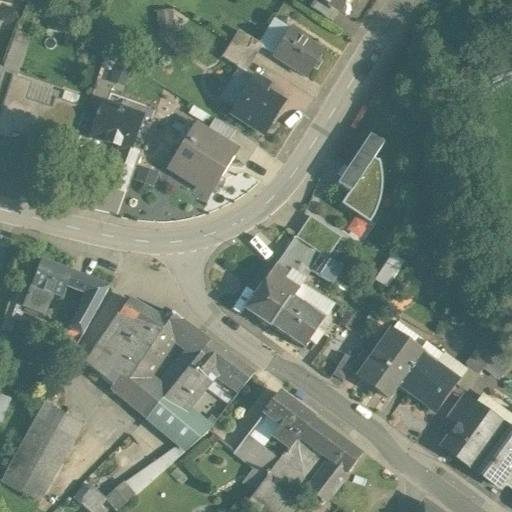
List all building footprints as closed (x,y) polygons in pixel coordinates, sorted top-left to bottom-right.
[(295,0),(309,9),(315,0),(295,0)] [(316,0),(337,13),(344,0),(316,0)] [(173,13),(157,14),(158,34),(174,32),(173,13)] [(66,21),(52,16),(48,29),(62,34),(66,21)] [(301,35),(290,28),(272,57),(306,79),(322,53),(298,38),(301,35)] [(262,46),(239,32),(231,44),(253,59),(262,46)] [(14,37),(3,69),(0,76),(0,112),(1,113),(12,80),(25,40),(14,37)] [(253,59),(231,44),(220,63),(232,71),(234,67),(244,73),(253,59)] [(102,87),(118,97),(127,83),(118,77),(126,64),(106,52),(100,67),(110,73),(102,87)] [(249,83),(252,78),(244,73),(234,67),(232,71),(222,87),(240,98),(246,88),(249,83)] [(269,88),(252,78),(249,83),(246,88),(240,98),(230,114),(263,135),(282,105),(265,94),(269,88)] [(51,111),(22,102),(28,85),(12,80),(1,113),(0,115),(0,137),(7,140),(10,133),(41,143),(44,135),(48,124),(52,112),(51,111)] [(74,109),(54,102),(51,111),(52,112),(48,124),(55,127),(54,128),(66,132),(74,109)] [(140,118),(103,104),(90,138),(117,147),(128,151),(128,150),(140,118)] [(55,127),(48,124),(44,135),(51,138),(54,128),(55,127)] [(226,146),(198,128),(170,171),(191,185),(192,182),(208,192),(217,178),(216,177),(228,157),(233,150),(226,146)] [(256,147),(234,133),(226,146),(233,150),(228,157),(243,167),(256,147)] [(369,137),(336,185),(348,193),(340,207),(368,225),(374,214),(378,202),(380,190),(380,178),(379,170),(378,162),(375,163),(372,161),(382,146),(369,137)] [(117,147),(104,184),(126,191),(139,154),(128,150),(128,151),(117,147)] [(78,159),(68,156),(65,164),(76,167),(78,159)] [(309,217),(294,239),(310,249),(321,256),(326,260),(341,238),(309,217)] [(294,239),(283,256),(295,264),(299,267),(310,249),(294,239)] [(310,249),(299,267),(311,272),(321,256),(310,249)] [(283,256),(274,269),(286,277),(295,264),(283,256)] [(326,260),(321,256),(311,272),(342,292),(352,277),(326,260)] [(70,274),(40,263),(31,286),(51,294),(61,297),(65,285),(70,274)] [(274,269),(245,312),(270,328),(288,301),(276,293),(286,277),(274,269)] [(108,289),(70,274),(65,285),(83,292),(76,312),(91,318),(108,289)] [(301,285),(290,302),(302,310),(305,306),(324,319),(334,305),(301,285)] [(51,294),(31,286),(28,293),(23,307),(44,314),(51,294)] [(18,320),(23,307),(28,293),(16,289),(7,316),(18,320)] [(124,297),(88,350),(102,360),(109,350),(128,321),(144,331),(153,317),(124,297)] [(288,301),(270,328),(303,350),(309,342),(316,330),(324,319),(305,306),(302,310),(290,302),(288,301)] [(164,311),(127,364),(142,377),(170,336),(172,337),(181,324),(164,311)] [(128,321),(109,350),(125,360),(144,331),(128,321)] [(192,332),(181,324),(172,337),(182,346),(192,332)] [(323,334),(316,330),(309,342),(315,346),(323,334)] [(192,332),(182,346),(188,351),(197,357),(208,344),(192,332)] [(370,358),(369,360),(371,362),(358,379),(386,399),(395,386),(417,355),(388,334),(370,358)] [(484,354),(491,360),(505,341),(497,336),(484,354)] [(491,360),(484,368),(498,379),(511,361),(511,346),(505,341),(491,360)] [(208,344),(197,357),(189,366),(205,379),(213,369),(231,382),(241,369),(208,344)] [(102,360),(88,350),(78,367),(108,385),(118,369),(102,360)] [(125,360),(109,350),(102,360),(118,369),(125,360)] [(417,355),(395,386),(432,413),(458,377),(421,350),(417,355)] [(157,390),(140,412),(146,418),(147,418),(165,396),(189,366),(197,357),(188,351),(157,390)] [(361,352),(348,372),(358,379),(371,362),(369,360),(370,358),(361,352)] [(354,361),(344,355),(332,376),(342,382),(354,361)] [(127,364),(125,363),(110,387),(140,412),(157,390),(142,377),(127,364)] [(189,366),(165,396),(180,409),(205,379),(189,366)] [(241,369),(231,382),(241,389),(251,376),(241,369)] [(180,409),(165,396),(147,418),(178,445),(196,422),(180,409)] [(311,421),(277,396),(263,415),(275,424),(277,430),(271,438),(287,450),(296,439),(311,421)] [(0,428),(0,429),(10,401),(0,397),(0,428)] [(85,425),(45,402),(1,481),(41,504),(85,425)] [(476,406),(444,449),(472,469),(504,426),(476,406)] [(275,424),(263,415),(246,438),(278,462),(287,450),(271,438),(277,430),(275,424)] [(338,441),(311,421),(296,439),(287,450),(278,462),(265,479),(265,478),(256,491),(244,505),(253,511),(290,511),(309,487),(324,466),(321,464),(338,441)] [(196,422),(178,445),(186,452),(200,439),(207,431),(196,422)] [(511,432),(504,426),(472,469),(500,490),(511,473),(511,432)] [(265,479),(278,462),(246,438),(234,454),(255,470),(265,478),(265,479)] [(338,441),(321,464),(324,466),(309,487),(327,500),(359,456),(338,441)] [(115,511),(179,463),(170,455),(101,504),(88,489),(76,501),(88,511),(115,511)] [(265,478),(255,470),(245,483),(256,491),(265,478)]
